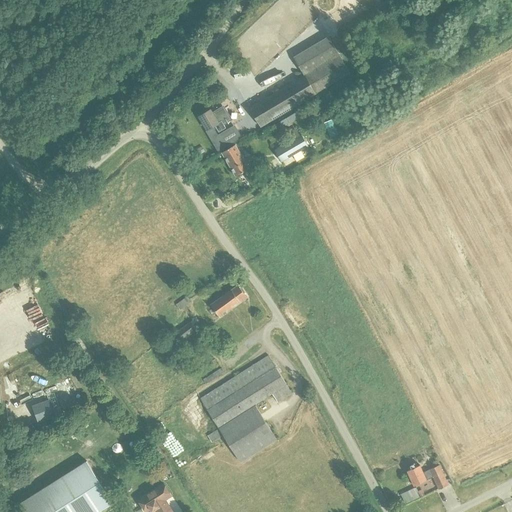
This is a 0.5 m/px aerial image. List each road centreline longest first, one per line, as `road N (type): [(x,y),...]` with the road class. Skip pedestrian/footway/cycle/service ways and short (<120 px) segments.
road 1 (unclassified): [(380,511),(259,293),(140,127)]
road 2 (unclassified): [(140,127),(243,0)]
road 3 (unclassified): [(35,206),(140,127)]
